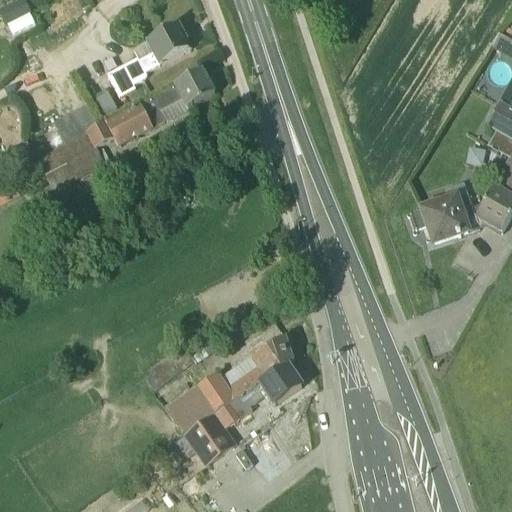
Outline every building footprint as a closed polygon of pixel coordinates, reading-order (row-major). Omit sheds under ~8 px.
[(12,8),(18,21),(31,14),(25,1),(12,8)] [(156,52),(141,60),(139,57),(108,75),(121,98),(137,89),(135,87),(148,80),(149,75),(148,73),(163,65),(164,67),(192,52),(178,28),(151,43),(156,52)] [(511,33),(507,30),(502,40),(511,45),(511,33)] [(182,103),(187,113),(215,98),(203,73),(185,83),(108,124),(118,141),(121,148),(168,123),(163,113),(182,103)] [(92,88),(87,91),(92,100),(97,98),(92,88)] [(54,125),(66,147),(98,129),(87,108),(54,125)] [(511,220),(511,113),(503,108),(490,129),(511,142),(511,157),(495,189),(477,221),(503,236),(511,220)] [(106,168),(97,151),(118,141),(108,124),(98,129),(66,147),(38,163),(54,195),(106,168)] [(8,152),(11,157),(20,153),(18,148),(8,152)] [(11,157),(16,169),(30,162),(24,151),(11,157)] [(0,210),(21,200),(11,180),(0,185),(0,210)] [(469,199),(454,203),(412,218),(417,232),(429,229),(435,246),(468,235),(466,230),(478,227),(469,199)] [(154,394),(196,365),(198,367),(219,353),(207,336),(186,350),(144,379),(154,394)] [(286,342),(252,365),(256,371),(229,390),(218,376),(167,413),(185,439),(218,416),(287,369),(294,365),(286,342)] [(207,471),(237,452),(225,433),(228,431),(253,413),(251,410),(266,399),(273,410),(302,390),(292,375),(287,369),(218,416),(185,439),(207,471)] [(238,446),(242,451),(258,438),(259,440),(269,433),(264,426),(238,446)]
